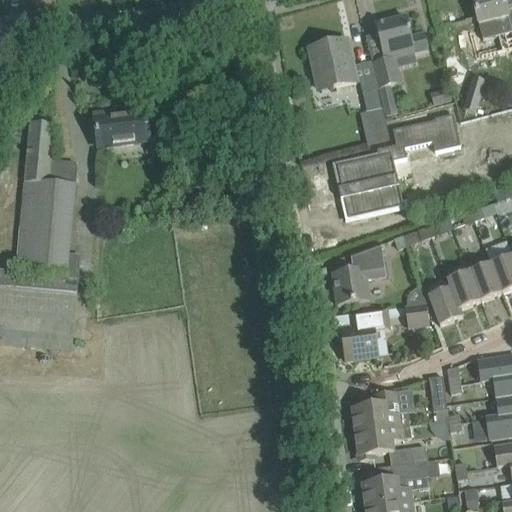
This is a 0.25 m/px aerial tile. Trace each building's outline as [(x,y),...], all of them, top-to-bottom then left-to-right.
[(503,0),(488,0),(473,4),(480,30),(468,33),(475,61),(511,51),(511,28),(503,0)] [(384,63),(373,66),(388,118),(398,115),(391,88),(400,86),(394,63),(415,58),(429,54),(424,36),(411,39),(406,21),(376,28),(384,63)] [(355,86),(346,44),(311,52),(318,82),(326,80),(329,92),(355,86)] [(475,117),(485,85),(474,81),(464,113),(475,117)] [(368,115),(382,112),(375,82),(361,85),(368,115)] [(429,95),(432,108),(451,103),(447,91),(429,95)] [(382,112),(368,115),(375,147),(389,143),(382,112)] [(150,144),(147,115),(111,120),(111,116),(95,118),(99,151),(150,144)] [(382,165),(334,177),(346,231),(354,229),(357,242),(375,237),(373,225),(408,216),(397,175),(414,170),(411,159),(447,152),(450,159),(464,155),(453,117),(394,131),(400,149),(382,157),(382,165)] [(67,276),(75,193),(76,173),(75,165),(51,163),(54,127),(30,125),(17,271),(67,276)] [(498,206),(511,200),(511,191),(511,188),(494,194),(498,206)] [(476,225),(485,222),(480,209),(471,213),(476,225)] [(454,233),(476,225),(471,213),(450,221),(454,233)] [(433,241),(454,233),(450,221),(429,229),(433,241)] [(408,251),(433,241),(429,229),(403,239),(408,251)] [(338,309),(358,306),(370,305),(367,281),(386,279),(382,247),(351,258),(353,274),(334,277),(338,309)] [(503,298),(511,294),(511,259),(492,268),(503,298)] [(470,275),(481,306),(503,298),(492,268),(470,275)] [(0,272),(0,347),(72,354),(73,337),(78,280),(1,273),(0,272)] [(462,321),(463,321),(460,313),(481,306),(470,275),(449,283),(462,321)] [(429,298),(433,310),(440,329),(462,321),(451,290),(441,294),(429,298)] [(408,331),(429,329),(427,307),(408,309),(406,309),(408,331)] [(346,365),(378,361),(375,335),(390,333),(387,313),(356,317),(358,331),(341,333),(346,365)] [(511,359),(478,365),(480,385),(494,383),(511,380),(511,359)] [(447,409),(443,379),(429,381),(433,415),(436,415),(437,424),(450,423),(449,420),(448,409),(447,409)] [(496,402),(511,399),(511,380),(494,383),(496,402)] [(451,389),(459,388),(458,381),(449,382),(451,389)] [(452,397),(461,396),(459,388),(451,389),(452,397)] [(400,416),(398,407),(397,396),(373,400),(374,409),(367,411),(366,406),(352,408),(356,436),(410,428),(409,415),(400,416)] [(499,420),(511,418),(511,399),(496,402),(499,420)] [(477,444),(490,443),(511,439),(511,418),(499,420),(487,422),(487,425),(475,426),(477,444)] [(452,436),(463,434),(462,424),(450,426),(452,436)] [(410,428),(356,436),(360,464),(375,462),(374,457),(394,454),(392,443),(412,441),(410,428)] [(511,447),(495,450),(498,470),(511,468),(511,447)] [(412,466),(428,464),(426,450),(410,452),(412,466)] [(440,480),(438,463),(428,464),(412,466),(391,469),(393,484),(377,486),(377,482),(363,484),(367,511),(413,504),(412,491),(400,493),(398,483),(430,479),(431,481),(440,480)] [(455,468),(456,477),(467,476),(466,467),(461,467),(455,468)] [(458,484),(468,483),(467,476),(456,477),(458,484)] [(467,511),(478,511),(477,503),(466,505),(467,511)]
